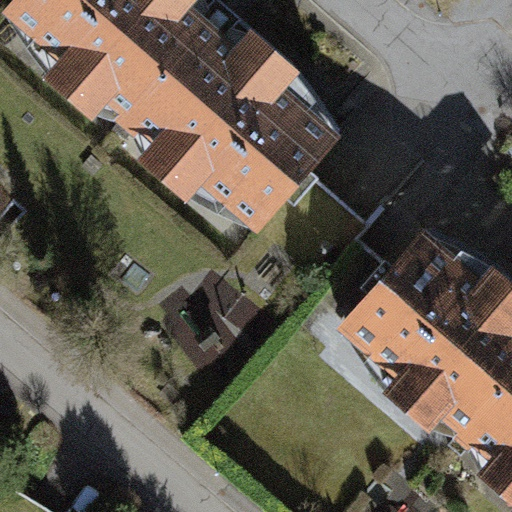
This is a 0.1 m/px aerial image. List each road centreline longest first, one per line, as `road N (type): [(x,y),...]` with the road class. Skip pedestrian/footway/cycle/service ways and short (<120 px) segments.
road 1 (residential): [(0,332),(200,511)]
road 2 (residential): [(347,0),(449,91)]
